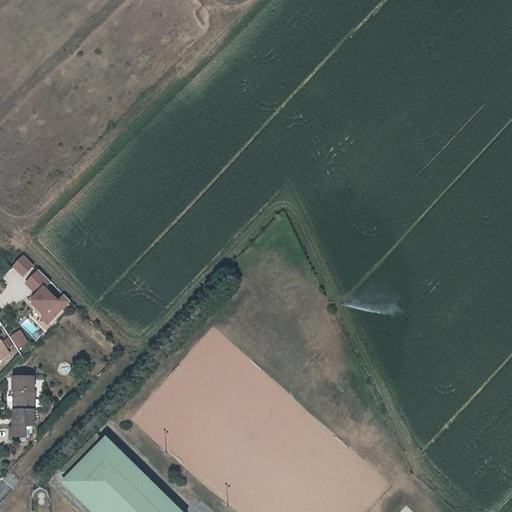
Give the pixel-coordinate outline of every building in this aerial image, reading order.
[(26,256),(15,267),(25,277),(36,267),(26,256)] [(76,302),(40,269),(26,284),(38,295),(29,305),(35,311),(31,315),(48,331),(76,302)] [(0,334),(0,366),(15,357),(0,334)] [(12,430),(12,440),(27,440),(27,430),(37,430),(37,394),(37,381),(16,380),(16,394),(20,394),(20,413),(15,412),(15,430),(12,430)] [(96,511),(186,511),(113,438),(67,484),(96,511)]
